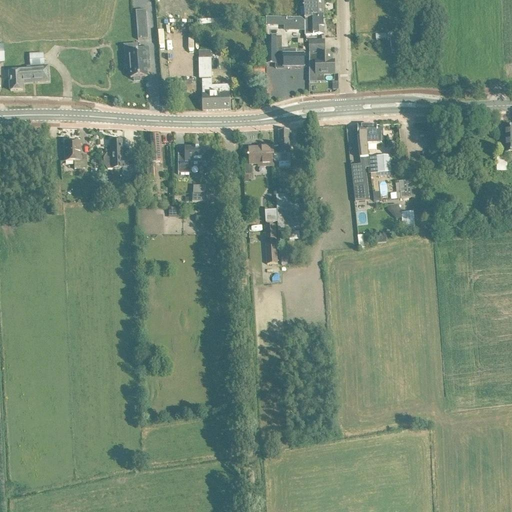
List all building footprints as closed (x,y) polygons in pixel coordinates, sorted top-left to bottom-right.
[(304,0),(305,19),(312,19),(317,19),(317,17),(323,17),(323,16),(324,16),(323,0),(304,0)] [(145,9),(135,10),(137,39),(148,38),(145,9)] [(324,28),(323,17),(317,17),(317,19),(312,19),(305,19),(305,22),(305,21),(305,34),(305,36),(322,35),(322,28),(324,28)] [(281,39),(266,39),(266,64),(276,64),(276,69),(304,69),(304,55),(295,55),(295,51),(281,51),(281,39)] [(325,40),(309,41),(310,53),(325,52),(325,40)] [(148,76),(147,69),(151,69),(149,46),(139,47),(139,52),(129,53),(125,54),(125,66),(130,66),(131,77),(133,77),(133,80),(140,79),(140,77),(148,76)] [(33,53),(33,64),(47,63),(47,53),(33,53)] [(315,61),(316,77),(335,76),(334,60),(332,60),(332,54),(317,55),(318,61),(315,61)] [(212,78),(211,60),(198,60),(199,79),(212,78)] [(9,73),(10,91),(23,91),(23,83),(48,81),(47,66),(26,68),(27,71),(9,73)] [(202,81),(203,112),(230,111),(229,86),(212,86),(212,80),(202,81)] [(377,125),(367,126),(367,145),(382,145),(381,138),(383,137),(383,129),(377,129),(377,125)] [(361,165),(351,166),(355,202),(359,201),(368,200),(366,178),(365,168),(367,168),(370,168),(369,157),(368,157),(367,145),(367,126),(357,126),(357,136),(357,138),(358,138),(358,149),(359,159),(360,159),(361,165)] [(278,131),(279,141),(280,154),(281,170),(291,169),(291,172),(292,177),(300,177),(299,172),(299,161),(291,161),(289,130),(278,131)] [(163,163),(161,137),(149,138),(150,155),(145,156),(147,185),(157,185),(155,163),(163,163)] [(104,165),(108,170),(135,169),(135,160),(123,160),(122,141),(112,142),(112,154),(107,154),(104,157),(104,165)] [(65,143),(65,153),(66,162),(74,162),(74,170),(87,169),(87,166),(87,156),(81,156),(80,143),(65,143)] [(264,148),(249,149),(250,165),(258,165),(258,167),(273,166),(273,146),(264,146),(264,148)] [(209,150),(184,149),(183,157),(177,157),(177,175),(188,175),(188,164),(208,165),(209,150)] [(407,154),(397,155),(397,162),(408,162),(407,154)] [(377,157),(369,157),(370,168),(370,173),(372,173),(372,177),(391,176),(390,172),(391,172),(390,156),(377,157)] [(497,171),(507,172),(507,158),(497,158),(497,171)] [(410,181),(399,182),(401,199),(412,198),(410,181)] [(300,193),(276,195),(276,211),(279,211),(300,210),(300,193)] [(402,215),(398,206),(387,207),(388,211),(395,220),(402,219),(402,215)] [(300,230),(300,210),(279,211),(280,231),(300,230)] [(413,212),(401,213),(402,215),(402,219),(404,232),(409,232),(415,231),(413,212)] [(276,225),(265,226),(267,265),(278,265),(276,225)] [(290,243),(295,242),(294,240),(300,240),(299,231),(289,232),(290,243)] [(282,266),(298,265),(298,254),(295,254),(294,249),(281,249),(282,266)]
